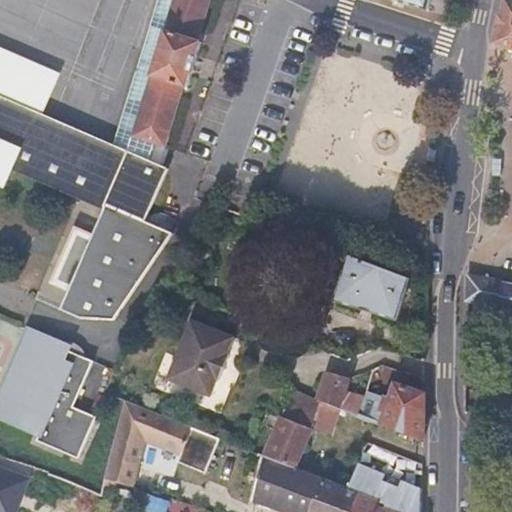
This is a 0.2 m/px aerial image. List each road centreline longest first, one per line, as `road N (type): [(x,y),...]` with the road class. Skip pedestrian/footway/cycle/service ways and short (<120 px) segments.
road 1 (secondary): [(445,511),(447,269),(477,51)]
road 2 (residential): [(477,51),(324,0)]
